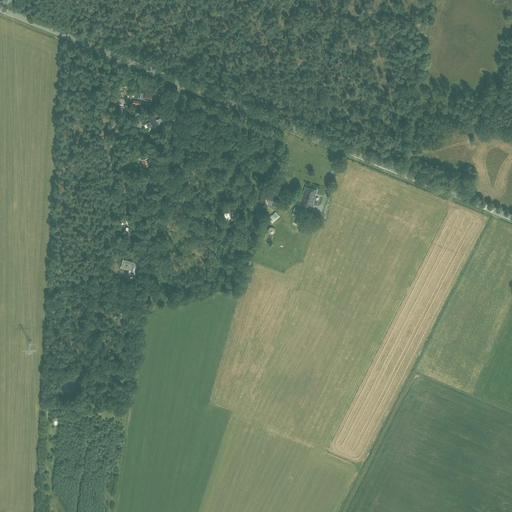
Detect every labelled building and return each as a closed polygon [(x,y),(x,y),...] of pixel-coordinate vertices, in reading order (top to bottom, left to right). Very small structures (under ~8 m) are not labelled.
[(145,92),(144,100),(151,101),(152,93),(145,92)] [(154,115),(148,118),(154,129),(156,128),(157,128),(157,127),(159,126),(154,115)] [(150,164),(148,157),(141,159),(143,166),(150,164)] [(294,196),(296,190),(284,186),(283,192),(294,196)] [(313,203),(317,189),(305,186),(301,199),(313,203)] [(274,204),(275,200),(276,197),(268,195),(266,202),(274,204)] [(306,209),(299,207),(295,205),(293,211),(304,214),(306,209)] [(272,223),(280,216),(276,212),(268,218),(272,223)] [(137,263),(126,260),(125,264),(132,266),(131,270),(135,271),(137,263)] [(136,301),(128,300),(126,313),(132,314),(133,306),(135,306),(136,301)]
